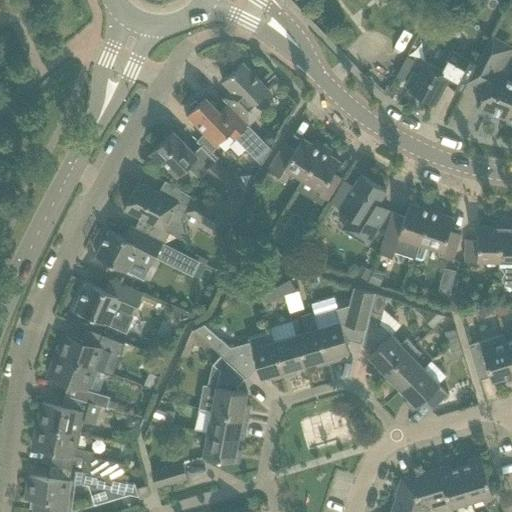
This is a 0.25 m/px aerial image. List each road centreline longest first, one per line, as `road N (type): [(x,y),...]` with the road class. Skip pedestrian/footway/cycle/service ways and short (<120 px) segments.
road 1 (residential): [(0,470),(34,313),(98,186)]
road 2 (tertiary): [(511,176),(467,168),(371,127),(285,40)]
road 3 (residential): [(265,478),(277,405),(323,389),(350,386),(386,417),(396,440)]
road 4 (residential): [(98,186),(188,44)]
road 5 (secondary): [(0,311),(70,171)]
road 6 (residential): [(396,440),(511,408)]
